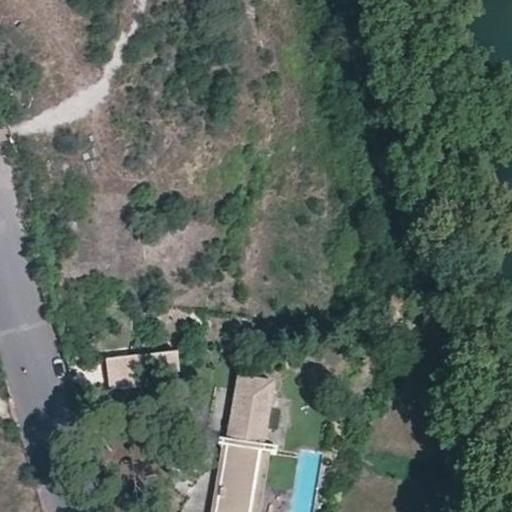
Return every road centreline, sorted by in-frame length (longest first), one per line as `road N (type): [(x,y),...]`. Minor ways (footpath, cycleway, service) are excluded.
road 1 (residential): [(67,511),(0,254)]
road 2 (track): [(0,138),(62,115),(117,62),(140,0)]
